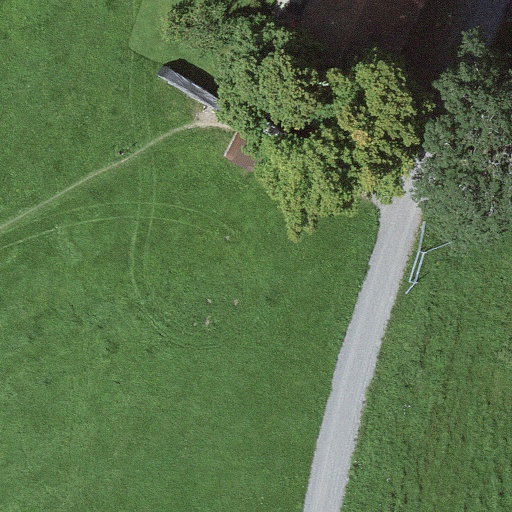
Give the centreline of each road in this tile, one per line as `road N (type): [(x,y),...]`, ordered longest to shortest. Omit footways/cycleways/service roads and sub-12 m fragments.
road 1 (track): [(314,511),(322,459),(402,211)]
road 2 (unclassified): [(402,211),(493,0)]
